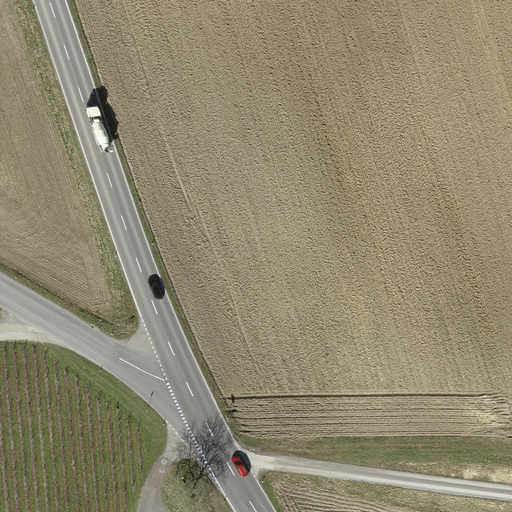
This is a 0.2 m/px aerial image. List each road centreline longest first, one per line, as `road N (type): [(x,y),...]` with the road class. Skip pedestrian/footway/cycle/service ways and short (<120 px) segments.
road 1 (primary): [(191,390),(50,0)]
road 2 (track): [(511,494),(228,461)]
road 3 (unclassified): [(191,390),(0,289)]
road 4 (primary): [(257,511),(191,390)]
